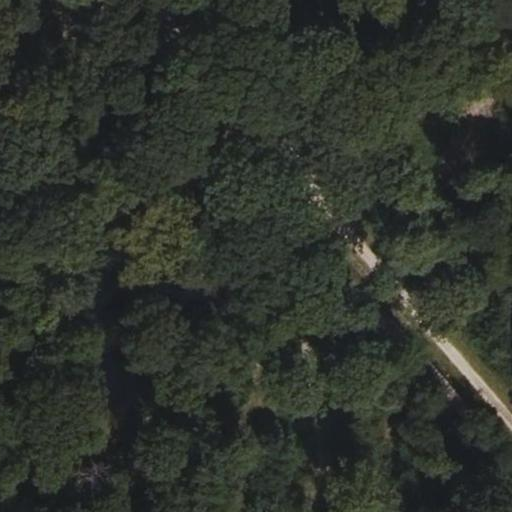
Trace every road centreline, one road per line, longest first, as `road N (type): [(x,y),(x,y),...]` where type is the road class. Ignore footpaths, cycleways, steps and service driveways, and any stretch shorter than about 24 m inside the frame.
road 1 (track): [(511,419),(245,113)]
road 2 (track): [(245,113),(307,511)]
road 3 (track): [(245,113),(146,0)]
